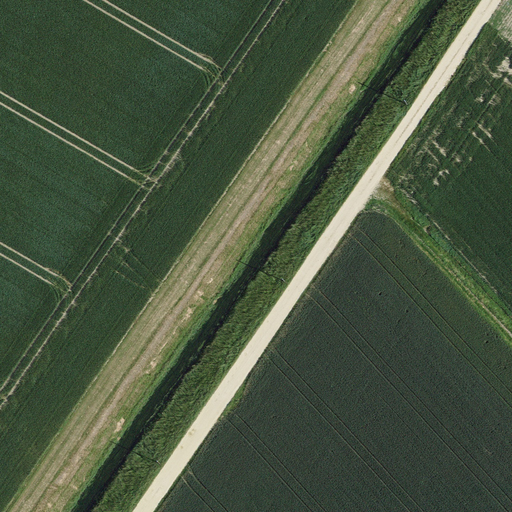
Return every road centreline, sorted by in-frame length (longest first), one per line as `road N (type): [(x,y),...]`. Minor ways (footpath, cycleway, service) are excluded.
road 1 (track): [(496,0),(145,511)]
road 2 (track): [(375,175),(511,324)]
